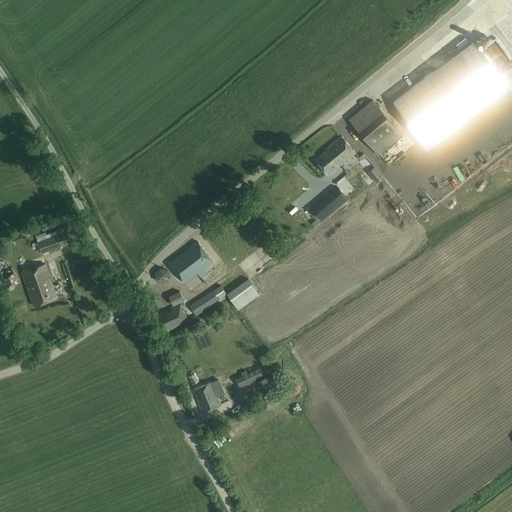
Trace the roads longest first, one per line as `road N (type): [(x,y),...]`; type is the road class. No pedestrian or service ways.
road 1 (unclassified): [(128,293),(175,241),(466,0)]
road 2 (unclassified): [(128,293),(0,66)]
road 3 (unclassified): [(231,511),(132,304)]
road 4 (unclassified): [(0,375),(132,304)]
